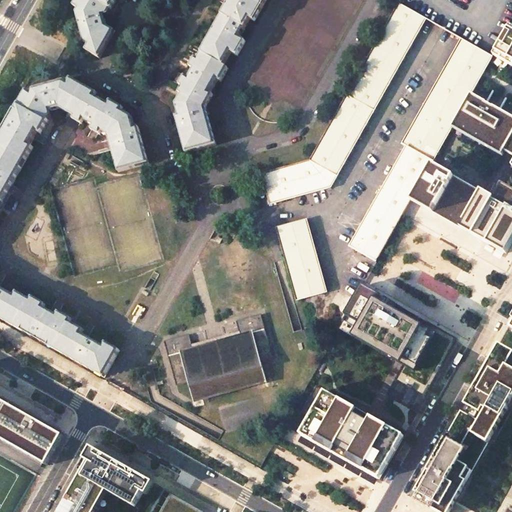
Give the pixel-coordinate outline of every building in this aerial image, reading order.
[(74,12),(84,41),(83,42),(88,44),(85,49),(99,56),(112,32),(107,30),(105,25),(102,15),(106,6),(95,0),(74,0),(72,5),(76,8),(74,12)] [(95,0),(106,6),(110,8),(114,0),(95,0)] [(237,37),(248,19),(252,21),(260,7),(248,0),(227,0),(201,45),(205,47),(201,53),(221,65),(228,52),(235,55),(243,40),(237,37)] [(306,159),(292,161),(266,168),(273,195),(273,202),(331,186),(427,17),(397,1),(306,159)] [(106,6),(102,15),(107,13),(110,8),(106,6)] [(511,27),(510,26),(495,53),(494,55),(494,56),(511,66),(511,27)] [(432,165),(448,137),(453,128),(455,124),(471,95),(494,56),(494,55),(463,38),(404,142),(408,144),(351,244),(379,259),(413,199),(432,165)] [(208,91),(214,79),(217,81),(225,67),(221,65),(201,53),(198,60),(194,57),(192,56),(187,65),(191,67),(185,77),(181,74),(177,83),(179,84),(182,86),(178,93),(203,107),(210,93),(208,91)] [(62,78),(32,86),(30,90),(25,87),(17,101),(44,116),(49,108),(59,104),(63,102),(69,105),(83,82),(70,74),(67,78),(63,76),(62,78)] [(108,100),(95,93),(97,90),(83,82),(69,105),(73,107),(69,114),(80,121),(83,117),(93,122),(90,126),(99,131),(101,129),(102,126),(109,129),(121,107),(122,104),(109,97),(108,100)] [(172,116),(182,152),(212,143),(203,107),(178,93),(175,98),(178,109),(174,110),(175,114),(172,116)] [(511,117),(493,108),(487,104),(471,95),(455,124),(505,152),(511,155),(511,117)] [(28,144),(37,129),(40,131),(47,118),(44,116),(17,101),(0,131),(0,136),(1,138),(28,154),(32,147),(28,144)] [(146,157),(137,123),(134,123),(132,113),(121,107),(109,129),(107,132),(117,168),(135,163),(134,160),(146,157)] [(503,156),(505,152),(455,124),(453,128),(503,156)] [(0,201),(28,154),(1,138),(0,139),(0,201)] [(508,253),(511,244),(511,190),(502,185),(494,200),(432,165),(413,199),(508,253)] [(281,241),(311,233),(307,220),(278,228),(281,241)] [(281,241),(297,300),(327,292),(311,233),(281,241)] [(363,286),(339,329),(362,342),(373,322),(406,341),(419,317),(363,286)] [(0,319),(14,328),(29,301),(17,294),(14,297),(0,289),(0,319)] [(14,328),(54,350),(69,324),(71,320),(59,313),(56,317),(43,308),(44,305),(32,298),(29,301),(14,328)] [(167,339),(174,367),(178,386),(189,383),(194,402),(267,382),(262,364),(273,360),(261,316),(236,323),(239,333),(242,332),(244,337),(190,352),(189,347),(192,346),(192,335),(191,332),(167,339)] [(373,322),(362,342),(403,366),(428,322),(419,317),(406,341),(373,322)] [(459,340),(428,322),(403,366),(386,396),(417,413),(459,340)] [(104,348),(81,335),(83,331),(69,324),(54,350),(105,379),(120,352),(107,344),(104,348)] [(474,471),(490,443),(494,445),(511,413),(511,348),(504,344),(414,497),(439,511),(454,511),(477,472),(474,471)] [(404,436),(325,391),(300,435),(379,479),(404,436)] [(62,431),(0,395),(0,443),(41,467),(62,431)] [(96,511),(108,492),(110,488),(138,504),(144,493),(148,496),(154,485),(155,483),(133,471),(108,457),(92,448),(90,451),(64,497),(55,511),(96,511)] [(138,504),(110,488),(108,492),(136,508),(138,504)] [(203,511),(171,494),(161,511),(203,511)] [(511,511),(511,502),(502,498),(493,511),(511,511)]
